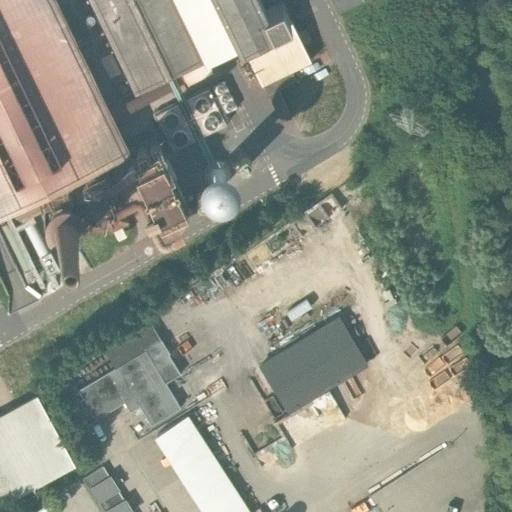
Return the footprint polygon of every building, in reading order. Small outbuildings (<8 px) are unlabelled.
[(55,0),(0,0),(0,210),(128,149),(55,0)] [(88,0),(132,93),(203,59),(183,18),(186,16),(180,2),(177,4),(174,0),(88,0)] [(308,61),(278,0),(219,0),(226,13),(240,43),(260,84),(308,61)] [(331,0),(337,11),(360,0),(331,0)] [(240,43),(226,13),(213,19),(228,49),(240,43)] [(174,146),(196,135),(177,99),(156,110),(174,146)] [(232,182),(231,149),(196,150),(197,183),(232,182)] [(286,411),(370,366),(342,316),(259,361),(286,411)] [(154,323),(105,348),(116,368),(80,387),(96,417),(126,402),(130,411),(141,405),(150,423),(182,407),(168,380),(180,374),(154,323)] [(38,397),(0,417),(0,504),(74,464),(38,397)] [(84,397),(76,401),(87,422),(95,418),(84,397)] [(248,511),(194,410),(157,430),(201,511),(248,511)] [(102,467),(82,480),(89,491),(109,478),(102,467)] [(117,491),(98,504),(103,511),(108,511),(124,502),(117,491)]
